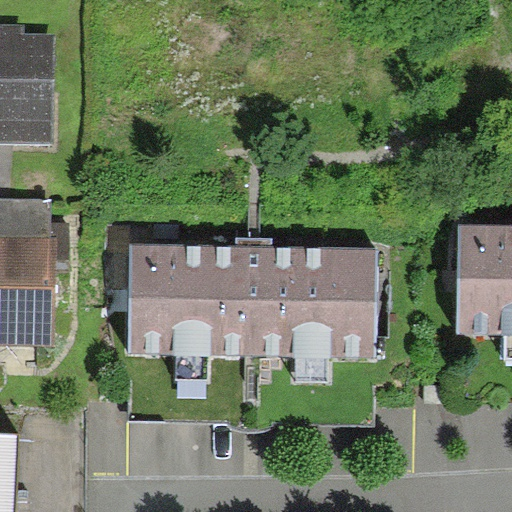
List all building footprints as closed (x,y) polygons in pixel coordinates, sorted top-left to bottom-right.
[(0,142),(51,142),(49,26),(0,26),(0,142)] [(0,341),(59,340),(55,192),(0,193),(0,341)] [(511,223),(457,224),(459,342),(511,341),(511,223)] [(371,236),(131,239),(132,357),(373,353),(371,236)] [(27,511),(29,445),(0,443),(0,511),(27,511)]
